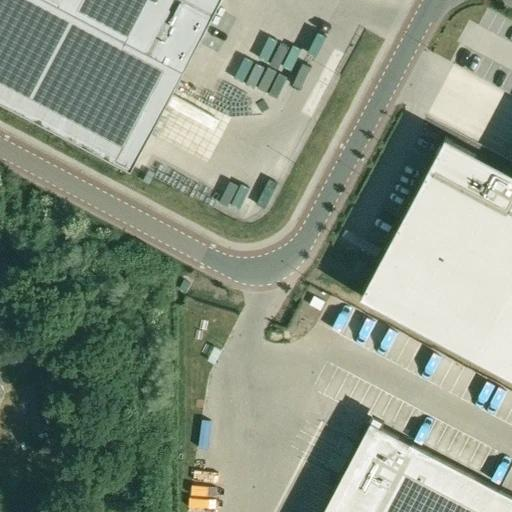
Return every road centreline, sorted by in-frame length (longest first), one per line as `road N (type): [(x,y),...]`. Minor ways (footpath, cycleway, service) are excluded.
road 1 (unclassified): [(434,0),(302,246),(272,268),(223,264),(0,146)]
road 2 (unclassified): [(81,511),(69,419),(17,247)]
